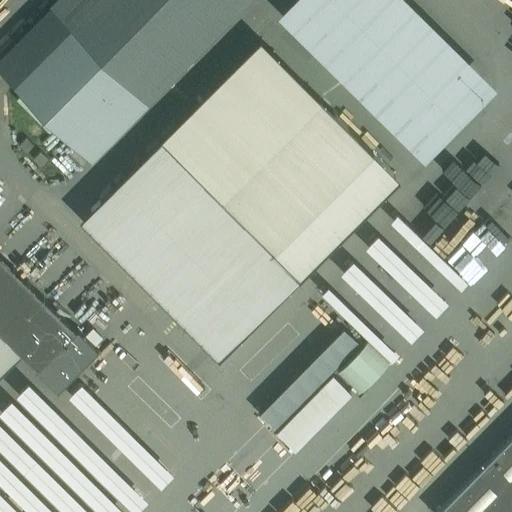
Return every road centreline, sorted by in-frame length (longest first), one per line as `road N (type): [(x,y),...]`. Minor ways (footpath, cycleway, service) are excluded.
road 1 (unknown): [(260,12),(418,174)]
road 2 (unknown): [(214,382),(291,478)]
